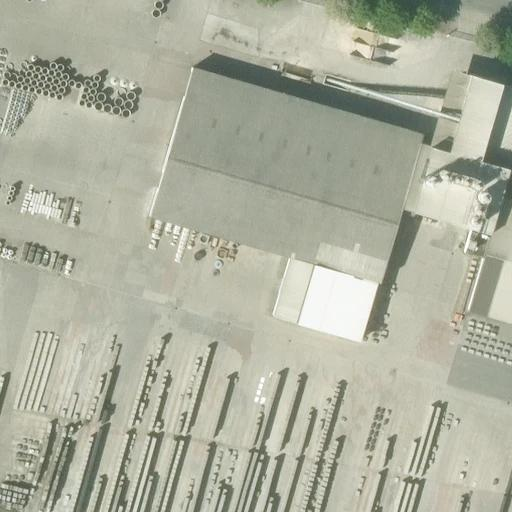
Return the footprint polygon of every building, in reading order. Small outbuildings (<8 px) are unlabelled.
[(149,217),(289,257),(376,282),(379,283),(399,213),(411,217),(412,212),(418,193),(406,189),(419,144),(422,135),(191,69),(149,217)] [(451,71),(429,147),(433,148),(446,102),(461,106),(469,76),(451,71)] [(463,253),(482,259),(511,154),(511,87),(470,75),(469,76),(461,106),(446,102),(433,148),(429,147),(419,144),(406,189),(418,193),(412,212),(470,229),(463,253)] [(511,154),(482,259),(467,311),(511,324),(511,154)] [(359,342),(376,282),(289,257),(272,316),(296,323),(296,324),(359,342)]
